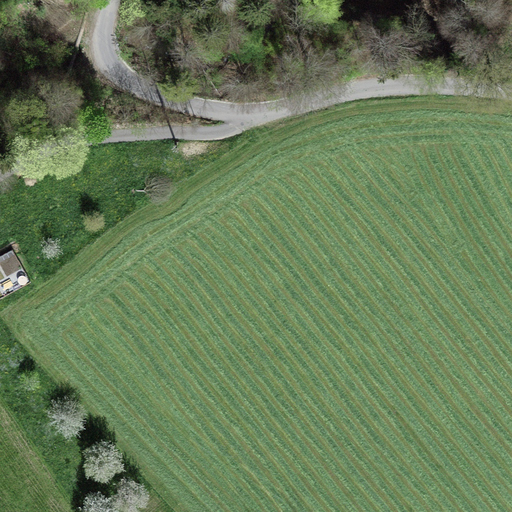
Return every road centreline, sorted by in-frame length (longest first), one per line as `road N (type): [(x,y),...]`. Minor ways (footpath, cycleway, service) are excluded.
road 1 (track): [(0,175),(45,144),(232,131),(271,113)]
road 2 (track): [(271,113),(178,108),(118,78),(103,60),(100,26),(111,0)]
road 3 (track): [(511,89),(393,83),(271,113)]
